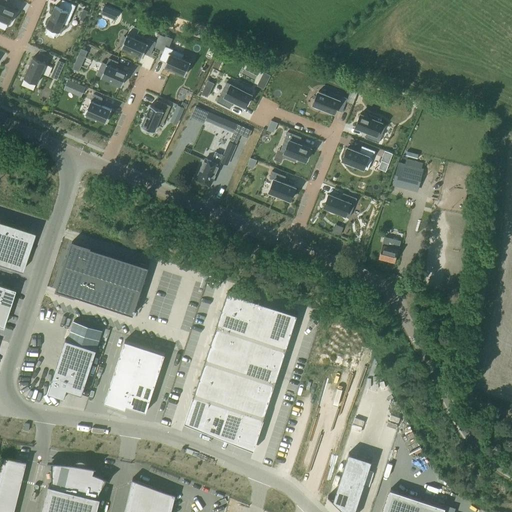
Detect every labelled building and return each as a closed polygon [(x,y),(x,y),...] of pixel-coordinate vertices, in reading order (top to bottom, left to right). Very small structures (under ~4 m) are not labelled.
[(0,0),(0,18),(0,21),(7,24),(8,22),(11,23),(16,10),(5,5),(6,0),(0,0)] [(55,5),(46,26),(59,32),(63,23),(67,25),(76,5),(64,0),(61,0),(59,7),(55,5)] [(105,6),(101,14),(110,18),(114,10),(105,6)] [(83,9),(79,17),(84,19),(88,11),(83,9)] [(124,36),(120,44),(122,45),(121,48),(122,48),(122,47),(141,56),(142,57),(144,53),(150,55),(156,42),(137,34),(135,38),(127,35),(128,34),(127,34),(126,37),(124,36)] [(165,46),(159,59),(166,62),(164,66),(164,67),(165,66),(184,75),(185,75),(191,61),(190,61),(190,62),(182,58),(184,54),(165,46)] [(81,48),(78,54),(85,57),(87,51),(81,48)] [(33,57),(24,78),(37,83),(48,56),(39,52),(37,59),(33,57)] [(102,62),(97,75),(111,81),(110,83),(118,87),(119,84),(122,86),(127,73),(116,68),(118,62),(109,58),(106,64),(102,62)] [(58,60),(55,69),(61,71),(64,63),(58,60)] [(75,62),(72,68),(79,71),(81,65),(75,62)] [(227,82),(217,102),(230,108),(233,101),(245,106),(251,94),(249,93),(250,91),(242,87),(241,89),(227,82)] [(76,83),(73,91),(81,94),(84,87),(76,83)] [(206,83),(201,94),(207,97),(212,86),(206,83)] [(318,91),(313,104),(334,113),(335,109),(342,112),(346,102),(353,105),(358,92),(351,90),(347,98),(328,90),(326,95),(318,91)] [(93,94),(85,114),(86,114),(87,114),(86,117),(95,120),(96,118),(105,122),(105,123),(106,123),(112,109),(111,109),(100,104),(102,98),(93,94)] [(150,105),(141,125),(154,131),(158,123),(162,125),(170,106),(157,100),(154,106),(150,105)] [(177,105),(174,113),(181,116),(184,107),(177,105)] [(209,112),(205,119),(219,126),(223,118),(209,112)] [(360,114),(355,127),(367,131),(365,137),(379,143),(386,124),(377,120),(378,118),(369,114),(368,117),(360,114)] [(271,121),(267,130),(274,133),(278,123),(271,121)] [(237,124),(234,132),(248,138),(251,130),(237,124)] [(288,131),(280,151),(284,152),(283,157),(295,162),(297,157),(306,161),(311,148),(299,143),(301,137),(288,131)] [(205,158),(197,178),(208,183),(211,177),(213,178),(220,161),(227,164),(228,164),(236,145),(235,145),(229,142),(223,155),(215,152),(211,161),(205,158)] [(347,147),(342,160),(347,162),(346,164),(354,167),(355,165),(368,170),(375,151),(362,145),(359,152),(347,147)] [(385,151),(381,161),(388,164),(392,154),(385,151)] [(250,158),(247,166),(253,168),(256,160),(250,158)] [(398,163),(393,183),(418,189),(423,169),(421,168),(422,164),(414,162),(406,160),(405,164),(398,163)] [(274,180),(269,192),(290,200),(295,187),(283,182),(286,176),(272,171),(269,178),(274,180)] [(329,194),(324,207),(350,217),(357,198),(343,192),(341,198),(329,194)] [(0,221),(0,264),(22,271),(24,263),(21,262),(30,232),(15,227),(16,226),(0,221)] [(384,237),(379,258),(394,262),(400,241),(384,237)] [(72,241),(56,290),(74,295),(133,314),(149,266),(90,247),(72,241)] [(0,284),(0,326),(1,326),(13,289),(0,284)] [(192,395),(184,421),(254,444),(261,422),(296,313),(226,290),(193,392),(192,395)] [(64,338),(47,392),(63,397),(66,389),(81,394),(95,349),(64,338)] [(124,340),(104,402),(125,408),(126,405),(145,411),(164,353),(124,340)] [(349,452),(334,500),(344,510),(345,511),(355,511),(372,460),(349,452)] [(45,497),(41,511),(96,511),(100,497),(98,496),(94,495),(95,490),(99,491),(106,478),(109,479),(109,478),(93,471),(94,467),(96,467),(96,466),(94,466),(93,465),(91,465),(90,465),(88,465),(87,464),(86,462),(84,460),(82,459),(80,459),(77,459),(75,461),(74,463),(69,462),(65,462),(61,462),(56,461),(52,461),(47,461),(47,462),(51,462),(51,480),(55,480),(54,485),(50,484),(48,484),(45,497)] [(132,478),(123,511),(170,511),(175,493),(168,490),(161,488),(153,485),(146,483),(139,480),(132,477),(132,478)] [(390,487),(381,511),(442,511),(445,505),(390,487)]
